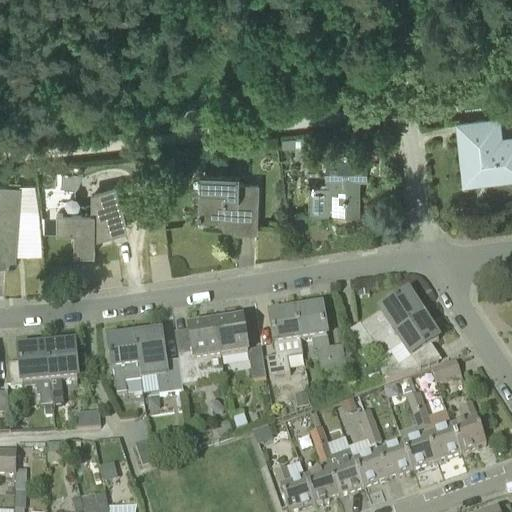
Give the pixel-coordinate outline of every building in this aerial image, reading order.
[(450,97),(439,99),(440,112),(452,111),(450,97)] [(511,139),(500,140),(498,118),(485,120),(458,123),(463,186),(511,180),(511,139)] [(294,148),(294,145),(294,138),(281,138),(281,148),(294,148)] [(294,161),(321,161),(322,145),(294,145),(294,148),(294,161)] [(366,178),(366,160),(324,160),(324,180),(327,180),(327,190),(327,213),(358,214),(358,178),(366,178)] [(239,183),(240,172),(201,171),(201,181),(199,181),(198,221),(236,222),(236,229),(256,229),(257,183),(239,183)] [(15,263),(19,206),(20,185),(0,183),(0,260),(9,261),(9,263),(15,263)] [(126,229),(114,186),(90,193),(90,208),(74,208),(73,254),(94,254),(95,238),(126,229)] [(375,351),(423,319),(408,296),(379,315),(388,328),(369,340),(359,327),(349,333),(365,357),(375,351)] [(295,314),(303,358),(301,345),(311,343),(313,355),(318,354),(321,374),(346,371),(343,348),(328,350),(322,310),(295,314)] [(305,374),(303,358),(295,314),(270,318),(274,350),(275,359),(266,362),(269,381),(290,378),(289,376),(305,374)] [(382,360),(401,348),(410,360),(430,347),(438,342),(423,319),(375,351),(382,360)] [(215,327),(221,363),(248,359),(252,384),(265,382),(261,350),(247,352),(242,323),(215,327)] [(223,374),(221,363),(215,327),(188,331),(192,356),(178,358),(179,364),(182,389),(199,386),(198,377),(223,374)] [(182,389),(179,364),(165,365),(161,336),(136,340),(140,371),(141,380),(156,378),(159,397),(182,394),(182,389)] [(141,384),(141,380),(140,371),(136,340),(109,343),(116,397),(127,396),(125,386),(141,384)] [(46,349),(50,385),(77,383),(74,346),(46,349)] [(41,407),(44,407),(52,406),(51,396),(50,385),(46,349),(19,352),(20,364),(9,365),(11,389),(36,387),(36,398),(40,398),(41,407)] [(380,373),(384,384),(404,377),(417,372),(410,360),(400,366),(398,367),(396,367),(380,373)] [(430,371),(434,382),(435,387),(460,378),(455,362),(430,371)] [(382,383),(379,375),(368,379),(370,387),(382,383)] [(0,415),(9,415),(8,394),(0,394),(0,415)] [(309,408),(306,394),(293,397),(296,411),(309,408)] [(51,396),(52,406),(63,406),(62,395),(51,396)] [(412,416),(424,411),(419,396),(406,400),(412,416)] [(345,417),(357,413),(353,402),(341,406),(345,417)] [(451,427),(461,455),(486,446),(471,404),(459,409),(464,423),(451,427)] [(52,406),(44,407),(45,418),(53,418),(52,406)] [(417,431),(423,429),(430,427),(424,411),(412,416),(416,429),(417,431)] [(377,429),(372,414),(364,416),(358,418),(364,433),(377,429)] [(76,429),(89,429),(100,428),(99,415),(75,417),(76,429)] [(247,427),(244,416),(233,420),(236,431),(247,427)] [(232,434),(228,422),(215,426),(219,438),(232,434)] [(451,427),(450,428),(426,436),(436,464),(461,455),(451,427)] [(375,447),(382,445),(377,429),(364,433),(367,443),(369,449),(375,447)] [(436,464),(426,436),(423,429),(417,431),(416,429),(398,435),(401,445),(412,473),(436,464)] [(313,451),(327,446),(322,431),(308,435),(313,451)] [(169,453),(166,439),(153,442),(156,456),(169,453)] [(142,468),(153,465),(150,443),(136,446),(139,456),(142,468)] [(363,490),(387,481),(377,453),(375,447),(369,449),(367,443),(348,449),(350,453),(363,490)] [(48,466),(61,466),(61,444),(48,444),(48,466)] [(387,481),(412,473),(401,445),(377,453),(387,481)] [(327,446),(313,451),(319,466),(326,463),(332,461),(331,459),(327,446)] [(339,498),(363,490),(350,453),(331,459),(332,461),(326,463),(329,471),(339,498)] [(0,476),(16,476),(16,471),(16,455),(0,454),(0,476)] [(304,479),(302,473),(296,475),(299,481),(291,484),(286,470),(274,474),(279,488),(278,489),(287,511),(299,511),(314,507),(304,479)] [(25,493),(26,472),(16,471),(16,476),(15,493),(25,493)] [(314,507),(339,498),(329,471),(304,479),(314,507)] [(73,511),(77,511),(83,511),(79,499),(71,501),(73,511)]
